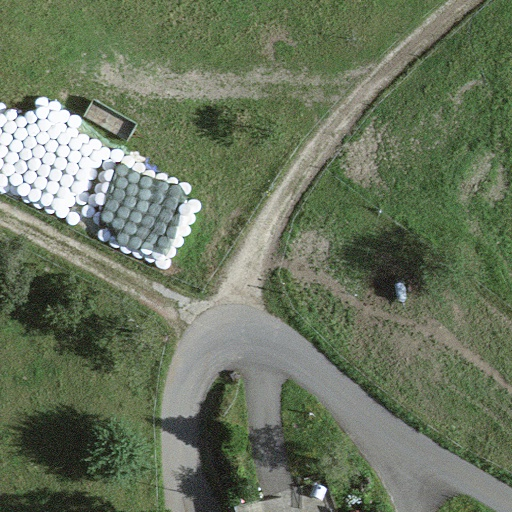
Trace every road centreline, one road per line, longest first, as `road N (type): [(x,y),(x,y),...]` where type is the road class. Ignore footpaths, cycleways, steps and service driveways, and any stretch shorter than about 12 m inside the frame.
road 1 (track): [(467,0),(342,114),(263,243),(233,331),(0,216)]
road 2 (unclassified): [(182,511),(177,419),(184,381),(196,352),(233,331),(262,334),(308,363),(511,507)]
